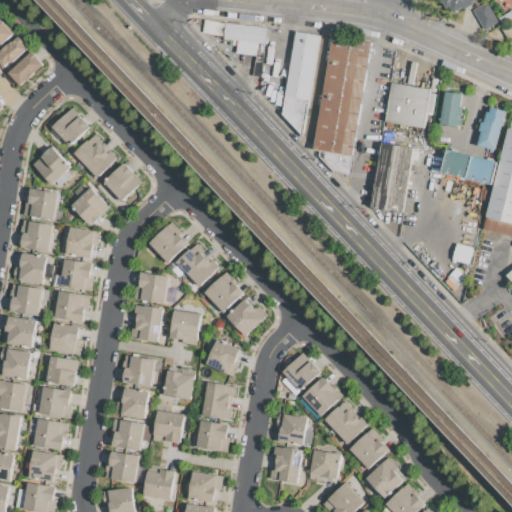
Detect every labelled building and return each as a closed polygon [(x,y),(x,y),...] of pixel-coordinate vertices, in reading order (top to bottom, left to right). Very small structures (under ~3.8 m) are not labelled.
[(442,0),(475,0),(455,13),(450,6),(447,8),(442,0)] [(473,11),(487,2),(498,21),(484,30),(473,11)] [(0,46),(0,19),(13,33),(0,46)] [(225,22),(266,27),(264,44),(223,39),(225,22)] [(297,31),(320,36),(303,136),(282,114),(297,31)] [(333,33),(372,40),(352,155),(314,148),(333,33)] [(18,36),(28,47),(11,63),(10,61),(4,67),(0,63),(0,51),(6,46),(7,47),(18,36)] [(32,52),(43,64),(19,87),(8,75),(32,52)] [(392,83),(430,89),(424,127),(386,121),(392,83)] [(445,91),(462,94),(460,105),(464,106),(462,120),(458,119),(457,126),(441,124),(445,91)] [(505,111),(495,150),(478,146),(481,132),(479,131),(481,121),(484,122),(486,111),(489,112),(490,107),(505,111)] [(51,128),(72,108),(90,127),(69,147),(51,128)] [(509,128),(511,128),(511,236),(482,229),(509,128)] [(74,154),(88,140),(94,146),(98,143),(108,153),(110,150),(117,158),(97,178),(74,154)] [(382,142),(414,148),(403,212),(370,207),(382,142)] [(53,146),(71,166),(51,185),(32,165),(53,146)] [(448,150),(472,156),(467,178),(442,171),(448,150)] [(352,155),(326,152),(324,171),(350,174),(352,155)] [(472,156),(497,162),(492,184),(467,178),(472,156)] [(125,163),(142,181),(122,201),(105,183),(125,163)] [(55,220),(23,214),(25,204),(28,204),(31,187),(59,192),(55,220)] [(90,187),(110,208),(90,226),(71,206),(90,187)] [(23,220),(54,225),(50,252),(21,248),(24,235),(20,234),(23,220)] [(150,243),(172,222),(182,232),(180,235),(188,243),(168,262),(150,243)] [(71,226),(100,231),(98,247),(95,246),(93,258),(66,253),(71,226)] [(177,263),(198,243),(204,251),(201,254),(211,264),(214,261),(219,266),(199,286),(177,263)] [(456,243),(472,247),(468,263),(452,259),(456,243)] [(23,252),(48,257),(44,284),(20,280),(22,268),(20,267),(23,252)] [(65,259),(93,264),(91,276),(94,276),(91,291),(60,286),(65,259)] [(142,271),(170,276),(165,303),(135,298),(137,284),(139,284),(142,271)] [(205,293),(227,271),(235,280),(234,281),(244,292),(223,312),(205,293)] [(13,283),(43,288),(39,315),(11,310),(13,299),(10,298),(13,283)] [(60,291),(91,296),(89,310),(86,309),(83,322),(55,318),(60,291)] [(227,317),(246,298),(256,308),(259,306),(267,315),(245,336),(227,317)] [(135,305),(144,306),(144,304),(163,308),(158,342),(130,337),(131,326),(133,326),(135,314),(133,314),(135,305)] [(175,310),(201,315),(197,342),(170,337),(175,310)] [(9,316),(37,321),(32,347),(8,343),(10,331),(7,331),(9,316)] [(55,323),(81,328),(78,342),(82,342),(80,354),(50,349),(55,323)] [(204,365),(216,339),(243,352),(232,377),(204,365)] [(0,363),(3,347),(32,352),(27,379),(4,375),(6,364),(0,363)] [(303,353),(320,372),(299,391),(282,372),(303,353)] [(125,354),(156,360),(151,387),(124,382),(126,371),(122,370),(125,354)] [(51,356),(79,361),(75,386),(47,381),(51,356)] [(168,370),(184,373),(184,375),(195,376),(191,399),(163,394),(168,370)] [(304,396),(323,378),(333,388),(330,390),(339,400),(322,416),(304,396)] [(0,381),(27,385),(22,411),(0,407),(0,381)] [(207,382),(236,387),(235,395),(231,394),(228,410),(232,410),(230,420),(201,415),(207,382)] [(43,386),(72,391),(70,404),(73,404),(70,418),(39,413),(43,386)] [(125,387),(150,391),(145,419),(121,415),(125,387)] [(325,420),(339,407),(345,413),(349,409),(359,420),(361,417),(368,424),(360,430),(362,432),(348,445),(325,420)] [(159,410),(185,415),(180,443),(168,440),(168,443),(154,441),(159,410)] [(307,417),(303,446),(276,442),(280,412),(307,417)] [(0,413),(2,414),(2,413),(23,416),(17,450),(0,447),(0,413)] [(38,419),(70,424),(67,438),(65,438),(63,450),(33,445),(38,419)] [(115,419),(145,424),(141,451),(112,446),(114,434),(112,433),(115,419)] [(201,421),(228,426),(226,437),(230,437),(227,452),(196,446),(201,421)] [(351,449),(367,434),(375,442),(379,438),(390,451),(370,470),(351,449)] [(302,450),(297,483),(269,478),(271,468),(274,468),(275,458),(273,458),(275,446),(302,450)] [(314,449),(342,454),(338,483),(325,481),(325,483),(309,480),(314,449)] [(34,450),(59,455),(54,481),(29,477),(34,450)] [(112,451),(140,456),(136,482),(104,477),(107,462),(110,463),(112,451)] [(0,452),(15,455),(11,482),(0,479),(0,452)] [(366,479),(389,458),(398,468),(396,469),(406,479),(384,499),(366,479)] [(149,465),(162,467),(161,469),(176,471),(171,499),(144,494),(149,465)] [(193,471),(218,476),(213,502),(189,498),(193,471)] [(28,483),(55,487),(53,499),(57,500),(54,511),(35,511),(23,510),(28,483)] [(333,511),(325,503),(347,483),(365,503),(355,511),(333,511)] [(393,511),(386,504),(408,483),(418,494),(417,494),(426,504),(417,511),(393,511)] [(0,511),(0,485),(9,487),(5,511),(0,511)] [(132,487),(135,511),(111,511),(110,505),(105,506),(103,492),(132,487)] [(213,511),(214,507),(187,503),(185,511),(213,511)]
